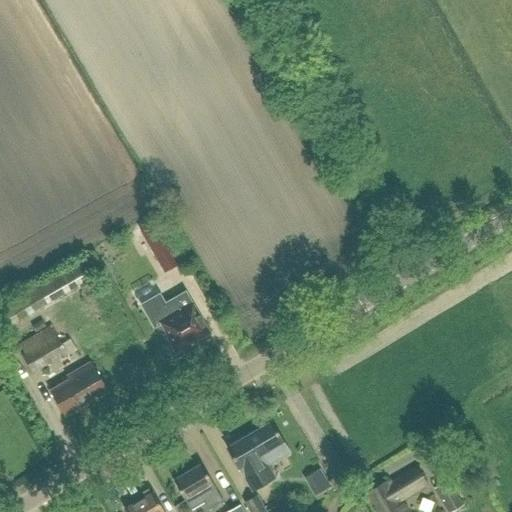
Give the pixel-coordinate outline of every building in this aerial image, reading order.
[(164,271),(178,263),(154,222),(140,230),(164,271)] [(30,317),(41,311),(82,288),(95,281),(82,258),(29,288),(0,305),(0,318),(5,327),(28,314),(30,317)] [(111,289),(101,294),(114,323),(124,318),(111,289)] [(176,350),(208,332),(192,304),(185,291),(164,303),(159,293),(140,304),(153,327),(160,323),(176,350)] [(32,374),(67,353),(58,334),(57,335),(50,325),(19,342),(26,353),(22,355),(32,374)] [(64,415),(107,390),(90,362),(66,376),(68,380),(49,391),(64,415)] [(271,422),(244,438),(243,439),(241,436),(227,444),(229,447),(227,448),(243,476),(244,476),(252,490),(274,477),(265,464),(288,450),(271,422)] [(201,464),(173,480),(190,509),(204,501),(208,509),(223,500),(201,464)] [(406,511),(399,499),(426,483),(416,467),(390,483),(387,480),(367,492),(379,511),(406,511)] [(447,511),(450,511),(463,504),(449,479),(433,488),(447,511)] [(125,511),(163,511),(152,493),(124,509),(125,511)] [(244,501),(249,511),(284,511),(280,503),(266,511),(257,496),(244,501)]
